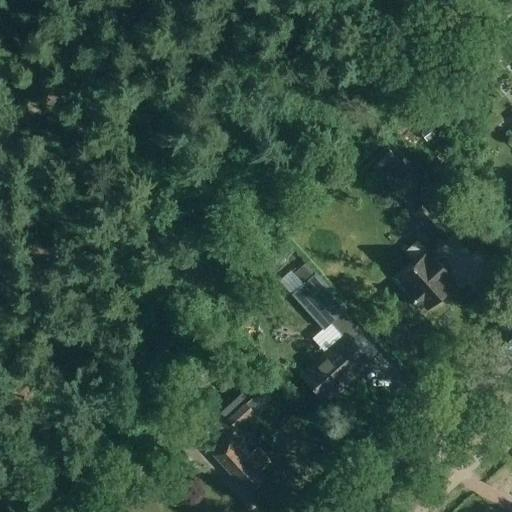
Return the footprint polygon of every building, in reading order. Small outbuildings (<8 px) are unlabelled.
[(390,149),(373,166),(378,171),(386,164),(392,169),(401,160),(390,149)] [(414,213),(440,243),(454,231),(428,201),(414,213)] [(429,307),(453,285),(448,279),(451,275),(429,249),(427,251),(418,240),(405,251),(415,262),(397,278),(408,290),(405,293),(417,307),(424,301),(429,307)] [(323,297),(327,292),(318,283),(309,290),(315,297),(323,297)] [(369,360),(367,358),(376,349),(362,334),(342,312),(332,322),(348,339),(306,378),(326,400),(369,360)] [(236,387),(217,405),(226,415),(246,397),(244,395),(256,384),(249,376),(236,387)] [(245,402),(228,418),(237,428),(254,412),(251,409),(258,403),(265,403),(270,398),(271,391),(266,386),(259,385),(253,390),(253,398),(246,404),(245,402)] [(247,491),(263,477),(258,472),(269,462),(257,449),(246,459),(241,452),(246,448),(234,434),(214,452),(247,491)]
